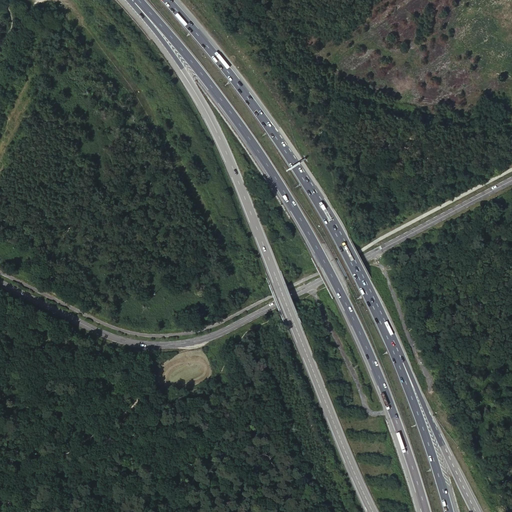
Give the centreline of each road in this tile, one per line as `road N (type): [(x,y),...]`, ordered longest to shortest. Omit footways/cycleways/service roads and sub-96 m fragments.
road 1 (trunk): [(138,0),(255,147),(314,242),(376,369),(425,511)]
road 2 (trunk): [(138,0),(217,131),(372,511)]
road 3 (tertiary): [(0,283),(124,341),(200,340),(511,180)]
road 4 (trunk): [(399,363),(335,232),(277,138),(167,0)]
road 5 (track): [(149,393),(0,508)]
road 6 (trunk): [(472,511),(399,363)]
road 7 (trunk): [(448,511),(399,363)]
